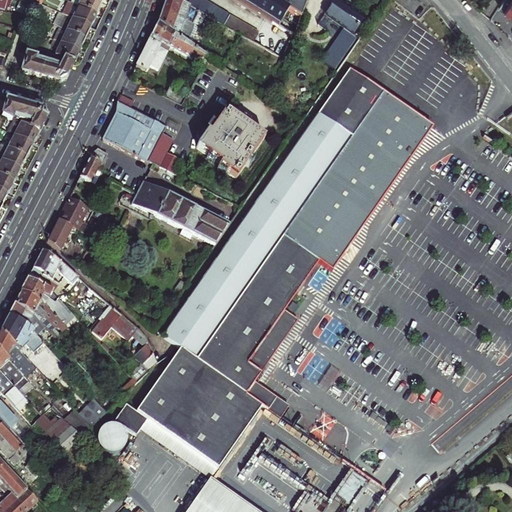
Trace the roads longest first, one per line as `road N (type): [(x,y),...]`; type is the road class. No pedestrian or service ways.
road 1 (primary): [(86,109),(0,276)]
road 2 (primary): [(136,0),(86,109)]
